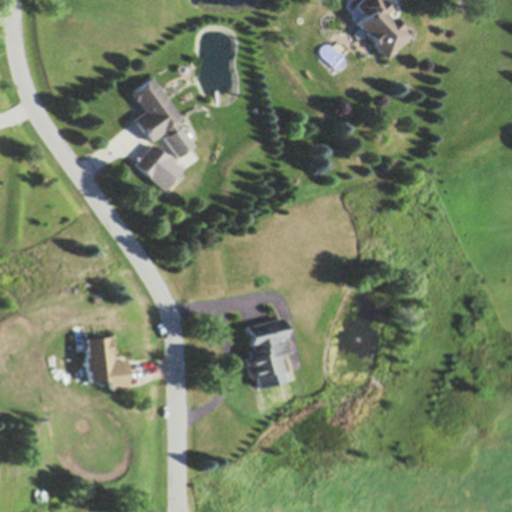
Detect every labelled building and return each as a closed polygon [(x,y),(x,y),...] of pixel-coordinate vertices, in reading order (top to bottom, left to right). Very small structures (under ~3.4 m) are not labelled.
[(357,0),(379,0),(388,9),(383,14),(387,18),(390,16),(391,17),(390,18),(396,24),(397,23),(399,26),(400,25),(402,27),(400,29),(406,35),(383,58),(370,45),(372,43),(353,23),(362,14),(352,5),(357,0)] [(150,77),(177,116),(173,120),(183,133),(186,130),(190,135),(186,139),(191,145),(174,157),(161,137),(164,135),(162,132),(149,141),(143,133),(142,134),(131,119),(143,110),(136,100),(135,101),(129,92),(150,77)] [(132,164),(149,144),(165,157),(148,178),(132,164)] [(242,327),(278,318),(286,353),(276,356),(280,376),(253,383),(252,377),(246,378),(241,359),(246,358),(245,351),(250,350),(249,346),(247,346),(242,327)] [(84,339),(107,337),(107,335),(110,335),(111,339),(110,339),(110,345),(111,345),(111,349),(109,349),(109,354),(111,354),(111,360),(125,359),(125,362),(124,362),(125,376),(126,376),(126,380),(124,380),(124,384),(126,383),(126,388),(108,390),(107,382),(88,383),(87,371),(85,372),(84,357),(86,357),(84,339)]
